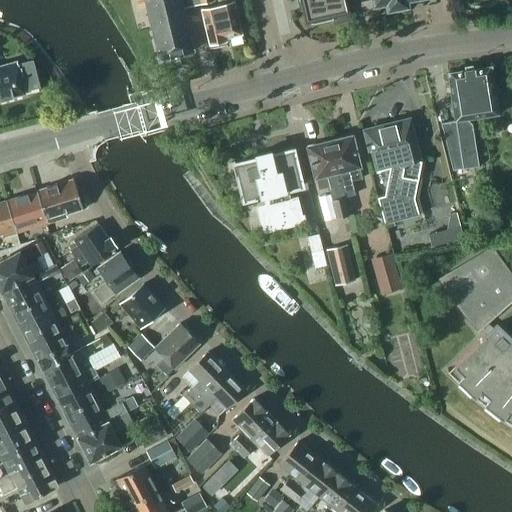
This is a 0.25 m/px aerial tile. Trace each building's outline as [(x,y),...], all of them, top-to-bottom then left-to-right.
[(194,50),(181,0),(145,0),(161,59),(194,50)] [(299,0),(300,0),(303,0),(308,19),(309,21),(310,22),(312,23),(313,23),(314,24),(315,23),(334,19),(333,13),(348,10),(345,0),(299,0)] [(405,0),(374,0),(375,4),(388,2),(389,8),(407,5),(405,0)] [(242,34),(234,2),(202,9),(211,48),(228,44),(226,37),(242,34)] [(0,99),(26,93),(25,90),(40,86),(33,61),(18,65),(17,61),(0,65),(0,99)] [(499,114),(492,68),(492,66),(475,69),(475,68),(466,69),(466,70),(449,73),(449,75),(456,120),(442,122),(454,169),(479,165),(472,118),(499,114)] [(419,212),(415,198),(422,160),(420,160),(410,120),(366,131),(376,171),(390,168),(385,195),(378,197),(385,221),(419,212)] [(345,197),(355,194),(352,181),(363,178),(352,135),(330,140),(345,197)] [(345,197),(330,140),(309,145),(319,188),(330,186),(333,200),(337,218),(349,215),(345,197)] [(298,196),(291,198),(289,191),(306,187),(296,147),(233,162),(242,201),(263,196),(265,204),(256,207),(259,220),(254,221),(257,232),(262,231),(263,234),(307,223),(305,214),(303,214),(298,196)] [(37,190),(47,222),(68,216),(67,213),(87,207),(84,197),(81,198),(74,178),(37,190)] [(17,232),(47,222),(37,190),(6,199),(17,232)] [(4,236),(17,232),(6,199),(0,201),(0,234),(3,234),(4,236)] [(116,250),(115,248),(117,247),(111,236),(108,238),(99,224),(76,239),(79,244),(72,249),(81,266),(90,261),(92,265),(116,250)] [(432,246),(464,237),(460,225),(428,234),(432,246)] [(327,265),(319,233),(307,236),(315,268),(327,265)] [(41,242),(33,246),(38,257),(46,253),(41,242)] [(356,280),(348,244),(327,249),(335,285),(356,280)] [(511,338),(497,324),(493,327),(489,323),(511,302),(511,276),(496,255),(493,249),(443,279),(448,287),(466,312),(480,328),(478,330),(479,331),(484,327),(488,332),(450,369),(449,368),(447,370),(476,396),(504,418),(511,423),(511,338)] [(0,286),(2,291),(43,269),(52,264),(46,253),(38,257),(39,261),(28,267),(20,251),(0,261),(0,286)] [(139,277),(127,261),(121,252),(98,268),(94,271),(97,275),(101,272),(106,280),(93,290),(102,303),(139,277)] [(403,289),(392,252),(371,258),(382,295),(403,289)] [(83,272),(75,259),(60,268),(69,281),(83,272)] [(14,313),(44,297),(36,283),(47,277),(43,269),(2,291),(14,313)] [(95,277),(89,270),(78,278),(83,285),(95,277)] [(68,284),(64,275),(54,280),(59,289),(68,284)] [(141,327),(164,308),(144,284),(121,303),(141,327)] [(26,337),(67,315),(63,307),(52,312),(44,297),(14,313),(26,337)] [(80,308),(75,299),(66,303),(71,312),(80,308)] [(112,322),(105,312),(92,322),(99,332),(112,322)] [(53,352),(68,344),(60,329),(71,323),(67,315),(26,337),(42,367),(43,368),(58,360),(53,352)] [(175,368),(200,343),(180,323),(155,348),(166,358),(158,365),(167,375),(175,367),(175,368)] [(128,346),(141,360),(154,347),(141,334),(128,346)] [(105,348),(89,357),(96,369),(120,356),(114,343),(105,348)] [(80,367),(70,348),(68,344),(53,352),(58,360),(43,368),(55,391),(95,370),(91,361),(80,367)] [(193,405),(227,370),(208,352),(189,370),(199,380),(168,412),(173,418),(189,402),(193,405)] [(126,381),(118,367),(99,378),(107,392),(126,381)] [(66,414),(96,398),(88,383),(99,377),(95,370),(55,391),(66,414)] [(227,370),(193,405),(201,414),(217,398),(227,408),(245,390),(227,370)] [(3,379),(0,380),(0,407),(14,400),(3,379)] [(122,400),(128,411),(138,406),(132,395),(122,400)] [(66,414),(79,437),(128,411),(122,400),(103,411),(96,398),(66,414)] [(231,444),(237,451),(272,416),(254,398),(233,419),(247,433),(244,435),(242,433),(231,444)] [(0,434),(25,421),(16,404),(0,412),(0,434)] [(128,411),(79,437),(91,461),(121,445),(114,433),(134,422),(128,411)] [(168,435),(158,416),(153,419),(156,425),(138,434),(145,447),(168,435)] [(237,451),(244,457),(254,446),(252,444),(255,441),(268,455),(289,434),(272,416),(237,451)] [(177,437),(191,451),(209,432),(195,418),(177,437)] [(25,421),(0,434),(0,451),(2,455),(34,438),(25,421)] [(187,458),(202,473),(222,453),(207,438),(187,458)] [(176,457),(167,440),(147,451),(155,468),(176,457)] [(0,486),(1,488),(47,464),(36,442),(4,458),(11,473),(0,478),(0,486)] [(288,494),(318,457),(298,442),(280,465),(295,477),(292,480),(290,478),(281,489),(288,494)] [(318,457),(288,494),(295,500),(307,510),(319,495),(337,472),(318,457)] [(47,464),(1,488),(5,495),(19,488),(25,500),(26,501),(27,501),(29,501),(56,487),(57,486),(58,485),(57,483),(47,464)] [(150,476),(144,464),(117,478),(131,503),(157,490),(166,485),(159,472),(150,476)] [(337,511),(356,488),(337,472),(319,495),(333,507),(331,510),(328,508),(325,511),(337,511)] [(176,492),(195,483),(190,474),(172,484),(176,492)] [(212,495),(224,484),(214,474),(203,486),(212,495)] [(270,484),(260,476),(247,493),(257,501),(270,484)] [(264,499),(275,507),(284,496),(273,487),(264,499)] [(356,488),(337,511),(368,511),(376,503),(356,488)] [(169,511),(157,490),(131,503),(135,511),(169,511)] [(196,511),(206,507),(200,495),(183,504),(186,511),(196,511)] [(214,506),(220,511),(225,511),(231,507),(222,498),(214,506)] [(291,511),(294,509),(283,500),(272,511),(291,511)]
